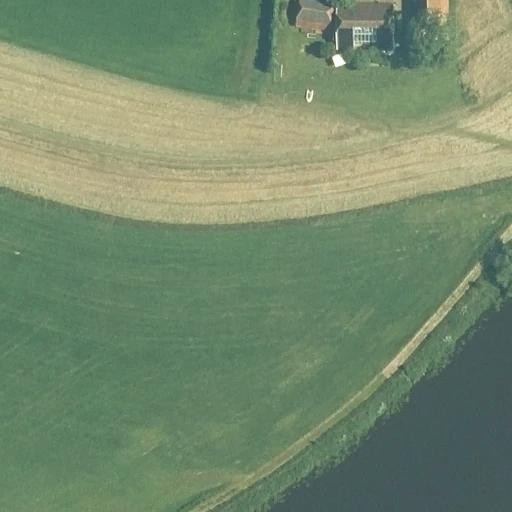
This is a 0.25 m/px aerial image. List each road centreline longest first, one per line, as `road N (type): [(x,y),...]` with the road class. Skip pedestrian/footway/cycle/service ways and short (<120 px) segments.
road 1 (track): [(0,117),(123,152),(251,161),(377,141),(511,83)]
road 2 (track): [(511,227),(377,383),(196,511)]
